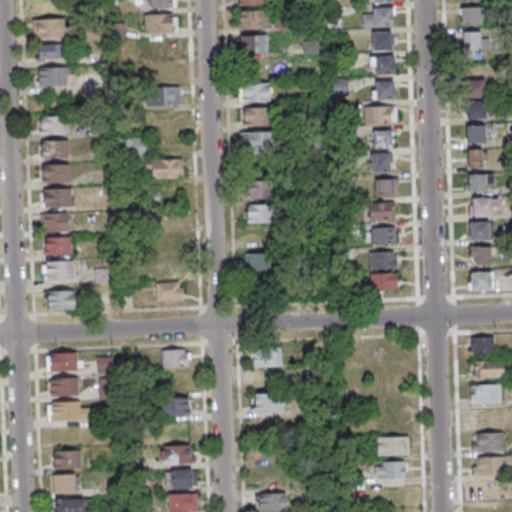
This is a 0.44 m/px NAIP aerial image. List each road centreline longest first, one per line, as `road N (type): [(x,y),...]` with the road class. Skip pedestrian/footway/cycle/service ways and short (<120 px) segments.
road 1 (residential): [(0,333),(511,313)]
road 2 (residential): [(228,511),(210,0)]
road 3 (residential): [(24,511),(7,0)]
road 4 (residential): [(443,511),(428,0)]
